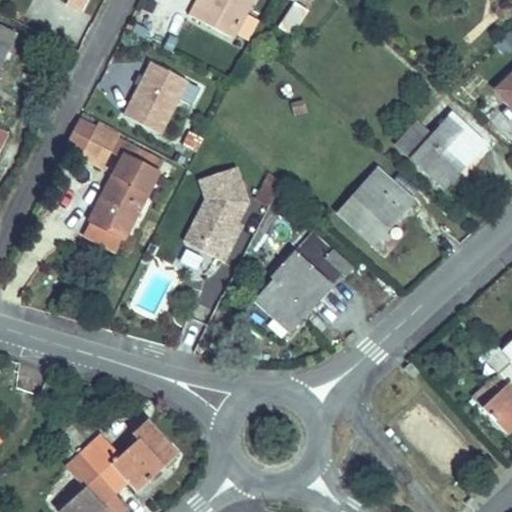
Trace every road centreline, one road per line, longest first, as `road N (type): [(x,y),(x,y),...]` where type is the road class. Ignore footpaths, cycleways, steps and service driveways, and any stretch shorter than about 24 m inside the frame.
road 1 (residential): [(310,404),(511,221)]
road 2 (residential): [(0,241),(125,0)]
road 3 (residential): [(237,405),(0,319)]
